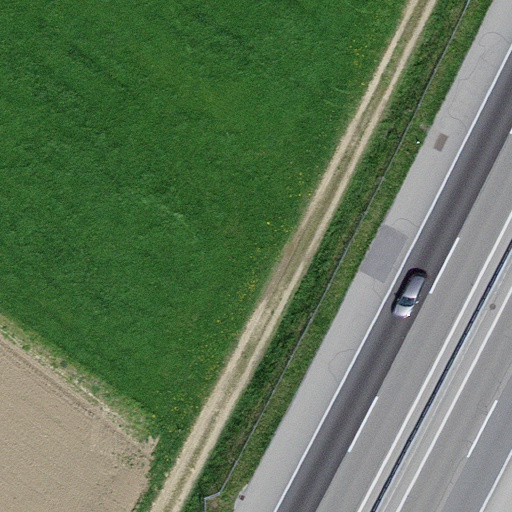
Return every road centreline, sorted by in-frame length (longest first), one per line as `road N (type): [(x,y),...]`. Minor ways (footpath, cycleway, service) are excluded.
road 1 (track): [(424,0),(165,511)]
road 2 (motorway): [(511,129),(317,511)]
road 3 (motorway): [(439,511),(511,369)]
